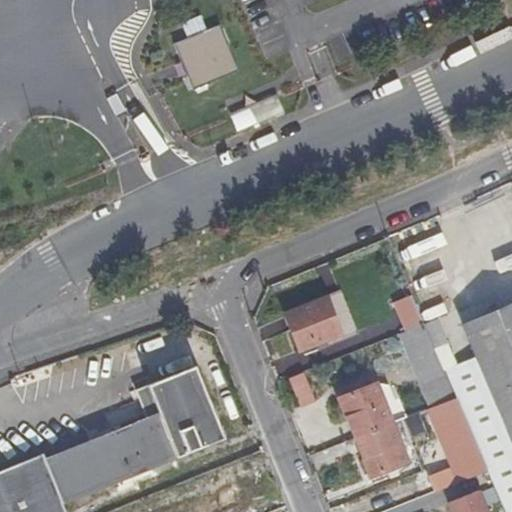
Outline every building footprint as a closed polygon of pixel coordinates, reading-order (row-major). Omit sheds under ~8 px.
[(218,28),(172,49),(192,95),(239,75),(218,28)] [(275,96),(227,113),(233,130),(281,113),(275,96)] [(339,290),(324,297),(338,334),(324,340),(326,345),(356,332),(339,290)] [(405,330),(422,323),(410,294),(394,300),(405,330)] [(475,357),(511,449),(511,296),(511,297),(511,298),(511,302),(461,323),(475,357)] [(299,350),(324,340),(338,334),(324,297),(283,313),(299,350)] [(405,330),(401,332),(422,381),(436,376),(445,401),(453,397),(422,323),(405,330)] [(0,511),(60,511),(58,504),(221,441),(194,371),(137,393),(146,420),(41,461),(39,458),(0,471),(0,511)] [(297,409),(314,402),(301,373),(285,379),(297,409)] [(337,398),(353,437),(390,423),(403,417),(391,386),(377,390),(375,384),(337,398)] [(390,423),(353,437),(369,476),(406,462),(390,423)] [(440,506),(441,511),(482,511),(475,492),(440,506)]
